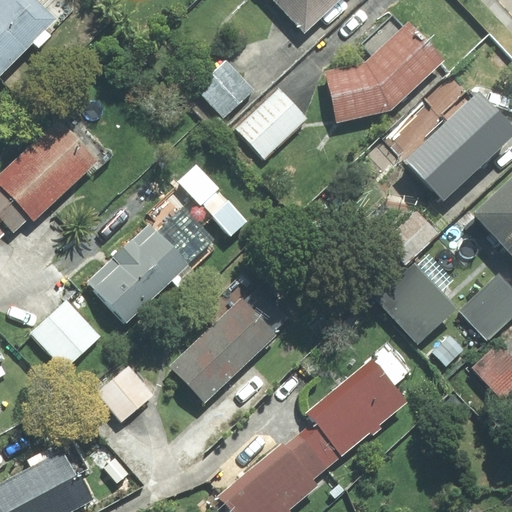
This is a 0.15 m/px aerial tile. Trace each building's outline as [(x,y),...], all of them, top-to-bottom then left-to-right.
[(0,0),(0,85),(70,13),(56,0),(0,0)] [(263,0),(299,38),(339,0),(263,0)] [(331,129),(388,110),(436,68),(406,29),(356,68),(315,81),(331,129)] [(221,64),(191,95),(220,123),(249,92),(221,64)] [(443,89),(383,142),(399,159),(393,165),(430,208),(508,140),(470,97),(459,107),(443,89)] [(305,121),(275,90),(230,133),(260,164),(305,121)] [(25,223),(28,226),(88,168),(93,173),(111,155),(63,106),(0,166),(0,228),(9,238),(25,223)] [(511,181),(509,178),(465,221),(511,270),(511,181)] [(435,239),(409,212),(379,241),(405,268),(435,239)] [(183,267),(145,227),(82,287),(120,328),(183,267)] [(407,268),(370,302),(412,349),(449,315),(407,268)] [(511,318),(511,296),(492,277),(453,316),(483,347),(511,318)] [(287,323),(244,279),(203,318),(210,325),(162,372),(198,409),(272,338),(287,323)] [(63,304),(28,336),(59,371),(95,338),(63,304)] [(383,343),(298,421),(334,461),(361,437),(365,441),(424,387),(383,343)] [(511,366),(490,343),(463,368),(506,413),(511,408),(511,366)] [(112,377),(91,395),(117,426),(152,397),(133,374),(119,386),(112,377)] [(329,465),(299,432),(278,451),(272,445),(208,504),(215,511),(286,511),(312,488),(308,484),(329,465)] [(0,511),(71,511),(91,502),(63,450),(0,484),(0,511)] [(112,458),(97,472),(113,489),(128,475),(112,458)]
